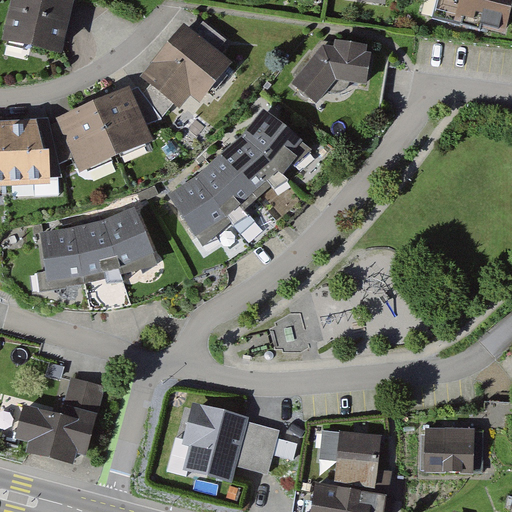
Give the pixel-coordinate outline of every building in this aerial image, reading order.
[(12,0),(2,40),(62,54),(75,0),(12,0)] [(511,0),(426,0),(424,11),(503,34),(511,0)] [(131,75),(177,118),(236,55),(190,12),(131,75)] [(288,84),(311,103),(329,82),(363,88),(370,56),(362,55),(363,48),(330,43),(329,48),(319,46),(288,84)] [(130,92),(93,108),(117,163),(154,147),(130,92)] [(93,108),(56,124),(80,178),(117,163),(93,108)] [(264,109),(243,135),(280,169),(303,140),(264,109)] [(5,191),(51,189),(48,124),(2,126),(5,191)] [(280,169),(243,135),(220,156),(253,193),(280,169)] [(253,193),(220,156),(196,177),(228,216),(253,193)] [(228,216),(196,177),(168,195),(196,237),(228,216)] [(104,221),(120,268),(155,253),(135,207),(104,221)] [(104,221),(74,228),(84,277),(120,268),(104,221)] [(74,228),(41,233),(48,282),(84,277),(74,228)] [(106,387),(72,378),(65,405),(98,414),(99,414),(106,387)] [(249,423),(250,418),(194,403),(182,445),(190,447),(183,470),(232,483),(237,467),(249,423)] [(29,442),(27,453),(73,465),(77,453),(86,456),(98,414),(65,405),(62,416),(24,406),(16,439),(29,442)] [(268,476),(280,431),(249,423),(237,467),(268,476)] [(425,472),(474,474),(475,430),(426,429),(425,472)] [(386,442),(323,435),(317,484),(380,492),(386,442)] [(306,486),(303,511),(373,511),(375,494),(306,486)]
